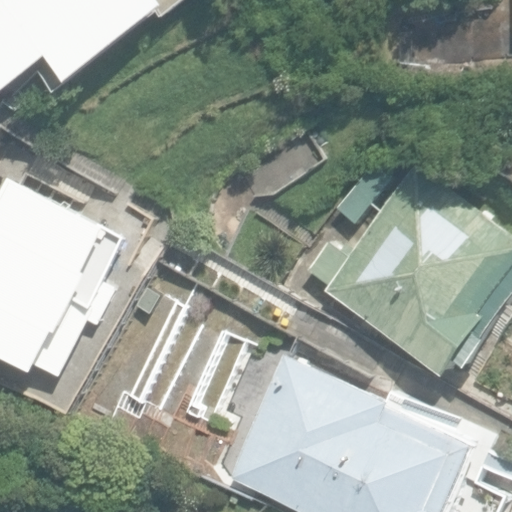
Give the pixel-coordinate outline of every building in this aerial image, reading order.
[(168,8),(162,0),(0,0),(0,73),(11,88),(54,54),(74,80),(168,8)] [(345,206),(365,222),(400,175),(380,159),(345,206)] [(316,267),(457,375),(511,303),(511,231),(426,166),(358,255),(337,239),(316,267)] [(134,236),(17,175),(0,206),(0,355),(3,350),(45,372),(50,363),(66,372),(96,316),(102,319),(122,282),(112,277),(134,236)] [(239,477),(320,511),(456,511),(461,501),(487,511),(507,511),(511,502),(511,475),(479,461),(488,440),(292,356),(239,477)]
